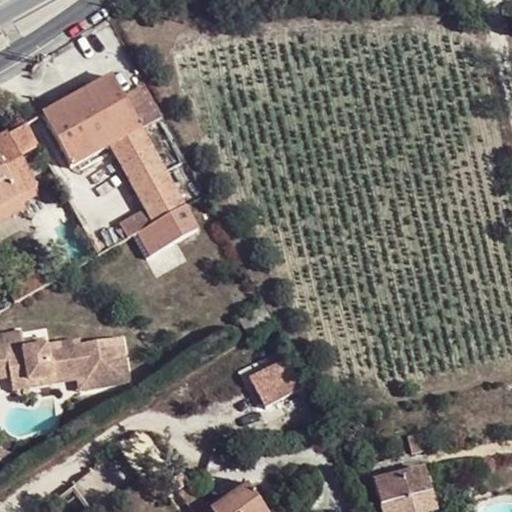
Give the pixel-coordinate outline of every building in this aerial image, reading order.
[(65,103),(42,116),(73,168),(110,147),(140,129),(110,78),(85,92),(65,103)] [(81,85),(61,96),(65,103),(85,92),(81,85)] [(38,147),(25,126),(0,140),(0,210),(19,200),(37,190),(18,157),(38,147)] [(147,211),(155,225),(186,208),(140,129),(110,147),(147,211)] [(40,195),(37,190),(19,200),(22,204),(40,195)] [(22,204),(19,200),(0,210),(0,222),(25,209),(22,204)] [(186,208),(146,230),(160,253),(179,242),(199,231),(186,208)] [(119,226),(128,241),(146,230),(155,225),(147,211),(119,226)] [(146,230),(139,235),(153,257),(160,253),(146,230)] [(7,290),(15,304),(50,284),(42,271),(7,290)] [(249,337),(272,323),(262,306),(239,321),(249,337)] [(22,334),(0,337),(0,373),(8,372),(9,381),(28,378),(28,383),(85,374),(88,393),(131,385),(123,338),(80,346),(80,341),(47,347),(25,351),(24,343),(22,334)] [(46,339),(24,343),(25,351),(47,347),(46,339)] [(0,382),(9,381),(8,372),(0,373),(0,382)] [(9,381),(12,394),(79,385),(80,393),(88,393),(85,374),(28,383),(28,378),(9,381)] [(292,377),(260,394),(267,406),(298,389),(292,377)] [(152,430),(137,430),(120,442),(148,477),(174,460),(152,430)] [(407,438),(411,455),(432,451),(431,446),(426,447),(422,434),(407,438)] [(148,477),(120,442),(114,446),(143,481),(148,477)] [(433,495),(428,477),(426,470),(375,482),(381,507),(433,495)] [(203,479),(179,494),(187,506),(207,493),(202,487),(206,484),(203,479)] [(266,511),(248,486),(211,511),(266,511)] [(433,495),(381,507),(382,511),(433,511),(437,511),(433,495)]
